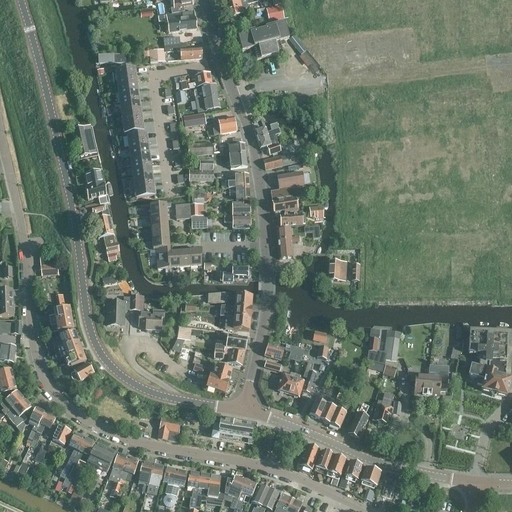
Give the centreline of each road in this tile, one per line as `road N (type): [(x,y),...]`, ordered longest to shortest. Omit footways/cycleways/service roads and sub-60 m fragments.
road 1 (residential): [(364,511),(260,468),(104,429),(56,395),(33,342),(20,213),(0,126)]
road 2 (tertiary): [(242,414),(152,396),(98,352),(20,0)]
road 3 (tertiary): [(242,414),(266,308),(268,248),(252,145),(221,62)]
road 4 (tertiary): [(476,484),(395,468),(242,414)]
road 5 (residential): [(169,193),(153,74),(221,62)]
